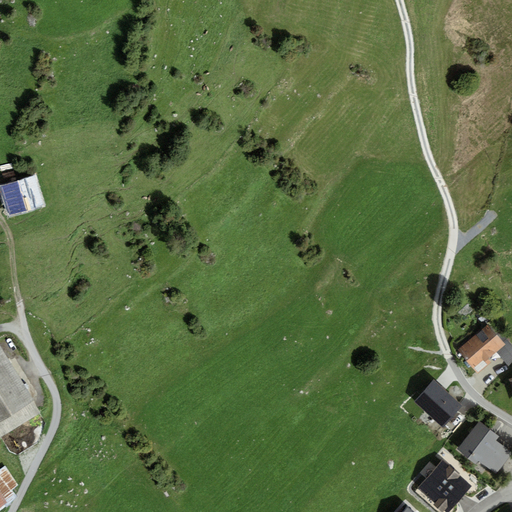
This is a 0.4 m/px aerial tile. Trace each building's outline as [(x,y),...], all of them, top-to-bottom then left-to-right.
[(0,186),(0,188),(8,216),(45,205),(36,175),(0,186)] [(488,325),(458,350),(474,369),(488,357),(495,351),(504,344),(502,342),(488,325)] [(511,346),(506,339),(502,342),(504,344),(495,351),(510,369),(511,367),(511,346)] [(0,345),(0,436),(40,413),(0,345)] [(488,357),(474,369),(478,374),(493,362),(488,357)] [(433,379),(414,401),(443,427),(449,421),(452,424),(460,415),(457,412),(462,406),(433,379)] [(479,421),(457,449),(476,465),(479,462),(495,474),(511,453),(496,440),(499,437),(479,421)] [(448,511),(472,487),(459,475),(460,473),(451,465),(449,466),(442,460),(418,487),(435,502),(433,504),(441,511),(443,511),(445,511),(446,511),(448,511)] [(5,466),(0,469),(0,508),(17,496),(12,490),(18,485),(5,466)]
